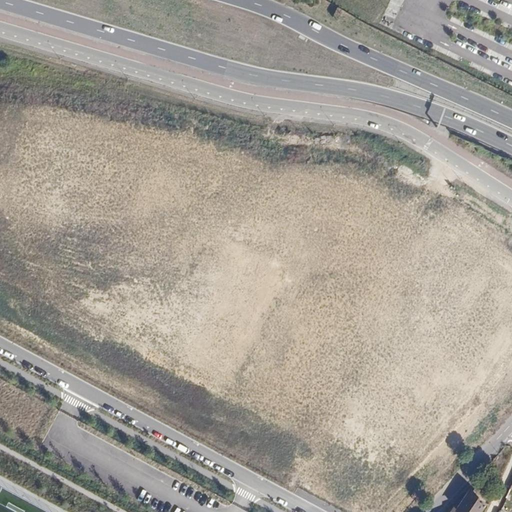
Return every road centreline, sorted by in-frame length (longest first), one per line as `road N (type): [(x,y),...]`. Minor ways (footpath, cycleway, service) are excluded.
road 1 (unclassified): [(0,26),(253,101),(391,122),(511,196)]
road 2 (primary): [(0,0),(277,78),(373,96),(511,145)]
road 3 (residential): [(0,341),(315,511)]
road 4 (primary): [(511,117),(291,13),(244,0)]
road 5 (unknown): [(437,200),(376,233),(306,249),(437,288)]
road 6 (unknown): [(242,415),(310,449),(321,443),(350,383),(402,370)]
road 7 (unknown): [(402,370),(347,511)]
road 8 (unknown): [(419,150),(452,243),(437,288)]
road 9 (residential): [(511,423),(430,511)]
